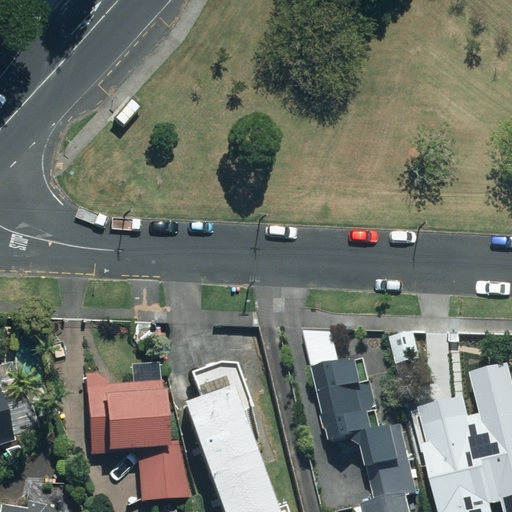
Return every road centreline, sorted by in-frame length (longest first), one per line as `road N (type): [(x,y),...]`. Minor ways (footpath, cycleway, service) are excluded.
road 1 (residential): [(0,227),(114,250),(511,263)]
road 2 (secondary): [(118,0),(0,129)]
